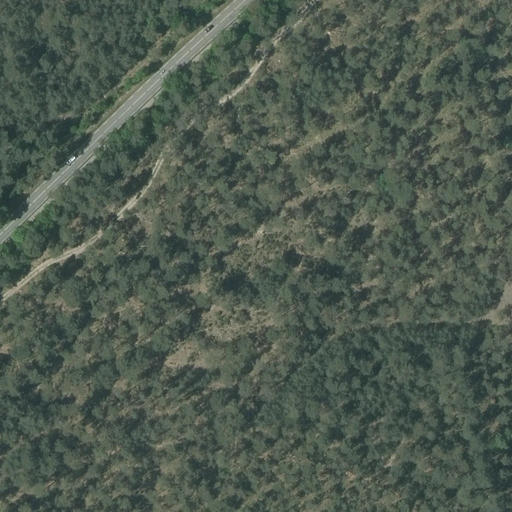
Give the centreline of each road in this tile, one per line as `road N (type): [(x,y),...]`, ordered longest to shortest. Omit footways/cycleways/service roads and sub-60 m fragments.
road 1 (track): [(312,0),(0,303)]
road 2 (primary): [(0,236),(246,0)]
